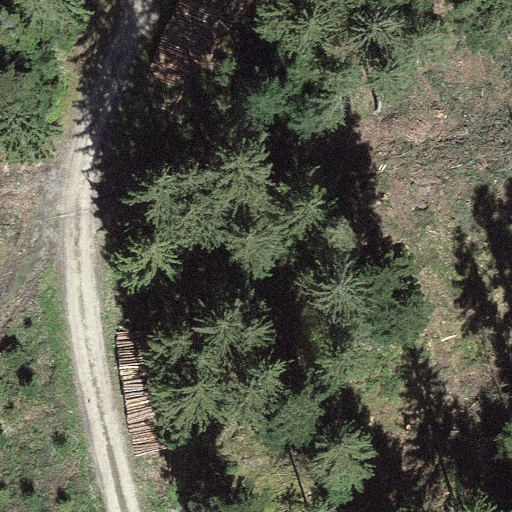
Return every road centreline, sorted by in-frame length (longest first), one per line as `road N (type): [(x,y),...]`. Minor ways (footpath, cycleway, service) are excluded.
road 1 (track): [(128,511),(76,275),(76,160)]
road 2 (track): [(144,0),(76,160)]
